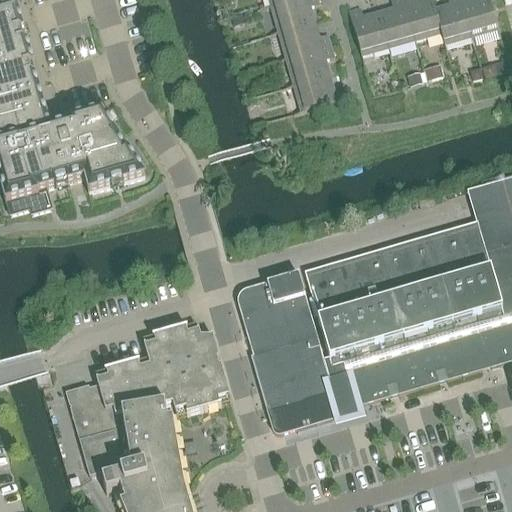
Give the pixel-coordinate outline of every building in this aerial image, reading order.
[(267,0),(271,11),(310,0),(267,0)] [(315,0),(310,0),(271,11),(279,38),(313,28),(309,13),(319,10),(315,0)] [(409,0),(403,2),(416,47),(441,40),(442,40),(435,15),(431,3),(417,7),(414,0),(409,0)] [(471,43),(459,0),(452,0),(448,1),(450,10),(435,15),(442,40),(441,40),(444,51),(471,43)] [(499,36),(488,0),(486,0),(472,4),(471,0),(459,0),(471,43),(499,36)] [(378,18),(388,55),(416,47),(403,2),(392,5),(394,13),(378,18)] [(0,86),(34,77),(34,76),(31,68),(34,67),(27,43),(23,44),(20,35),(24,34),(17,9),(0,13),(0,86)] [(350,17),(363,62),(388,55),(378,18),(362,22),(360,14),(350,17)] [(286,65),(331,52),(328,40),(318,43),(313,28),(279,38),(286,65)] [(294,92),(329,82),(325,67),(334,64),(331,52),(286,65),(294,92)] [(10,219),(30,214),(32,219),(51,213),(46,194),(66,188),(58,163),(53,164),(48,145),(53,143),(50,134),(51,134),(35,76),(34,76),(34,77),(0,86),(0,186),(6,207),(7,207),(10,219)] [(302,117),(346,104),(343,94),(333,97),(329,82),(294,92),(302,117)] [(69,127),(69,128),(85,182),(89,197),(144,181),(126,154),(125,155),(118,145),(120,144),(102,117),(69,127)] [(66,188),(85,182),(69,128),(51,134),(50,134),(53,143),(48,145),(53,164),(58,163),(66,188)] [(477,226),(305,276),(325,348),(329,362),(324,364),(332,396),(334,400),(350,395),(355,411),(390,401),(505,367),(511,365),(511,182),(467,195),(477,226)] [(239,301),(238,304),(238,308),(254,361),(252,361),(268,415),(273,434),(283,438),(333,424),(332,396),(324,364),(299,278),(246,293),(243,295),(240,297),(239,301)] [(89,390),(66,396),(70,409),(71,409),(71,411),(70,411),(77,437),(81,436),(83,443),(79,444),(90,480),(102,477),(104,483),(102,484),(106,497),(112,496),(120,493),(124,503),(119,505),(119,504),(118,504),(121,511),(190,511),(185,493),(184,490),(172,419),(171,419),(171,420),(166,421),(164,411),(165,411),(165,409),(164,410),(164,409),(173,406),(175,416),(177,415),(176,414),(184,412),(185,418),(187,417),(187,419),(221,409),(221,408),(220,408),(218,402),(228,399),(229,401),(230,400),(221,369),(219,370),(217,362),(219,361),(216,353),(212,339),(211,339),(211,341),(201,341),(199,333),(197,333),(198,335),(188,337),(186,331),(187,331),(187,330),(153,340),(153,341),(154,341),(156,346),(146,349),(145,348),(144,348),(150,370),(140,373),(138,366),(140,365),(139,364),(116,371),(105,374),(105,375),(106,375),(108,381),(98,383),(98,382),(96,383),(98,387),(99,391),(90,393),(89,390)]
